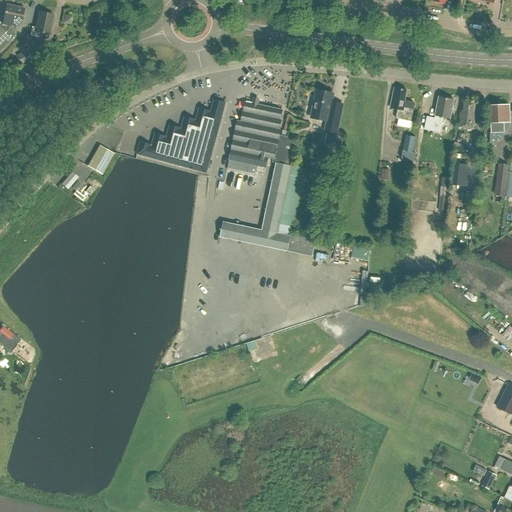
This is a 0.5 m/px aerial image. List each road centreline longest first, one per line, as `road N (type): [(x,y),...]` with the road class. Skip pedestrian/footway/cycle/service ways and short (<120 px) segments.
road 1 (residential): [(205,69),(265,60),(511,85)]
road 2 (secondary): [(215,23),(511,59)]
road 3 (residential): [(0,227),(104,118),(205,69)]
road 4 (secondary): [(0,98),(166,29)]
road 5 (residential): [(511,32),(339,0)]
